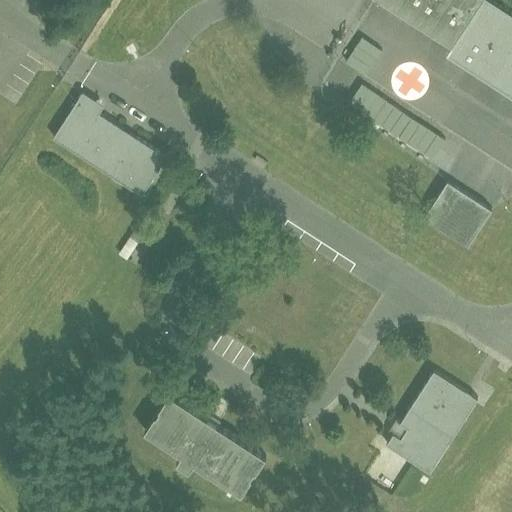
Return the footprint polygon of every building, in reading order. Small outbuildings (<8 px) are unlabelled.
[(484,0),(381,0),(454,47),(484,0)] [(511,12),(493,0),(484,0),(454,47),(460,51),(455,58),(511,95),(511,12)] [(360,36),(344,61),(366,74),(382,49),(360,36)] [(345,107),(433,156),(445,135),(357,86),(345,107)] [(167,160),(93,112),(96,108),(80,97),(51,140),(142,199),(167,160)] [(240,147),(230,141),(226,146),(236,153),(240,147)] [(265,163),(256,157),(252,163),(262,169),(265,163)] [(494,211),(450,183),(426,218),(471,247),(494,211)] [(434,373),(401,424),(409,429),(403,440),(394,434),(388,445),(430,473),(477,400),(434,373)] [(266,458),(171,396),(147,433),(183,457),(179,464),(193,473),(197,466),(241,495),(266,458)]
